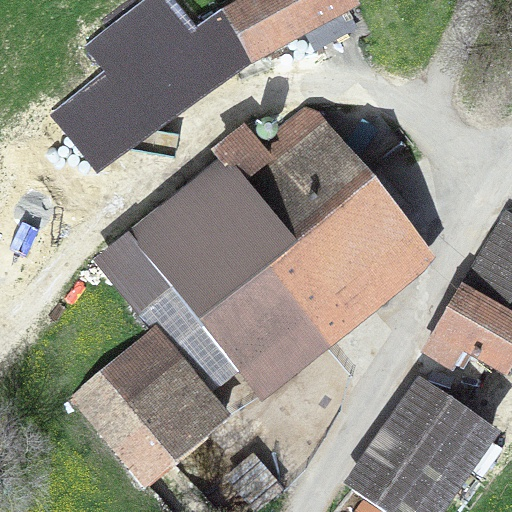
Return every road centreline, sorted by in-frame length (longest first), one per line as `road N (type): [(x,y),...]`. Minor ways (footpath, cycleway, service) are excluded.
road 1 (track): [(0,354),(26,331),(132,174),(196,115),(269,87),(335,84),(432,123),(494,183)]
road 2 (unclassified): [(299,511),(314,474),(511,162)]
